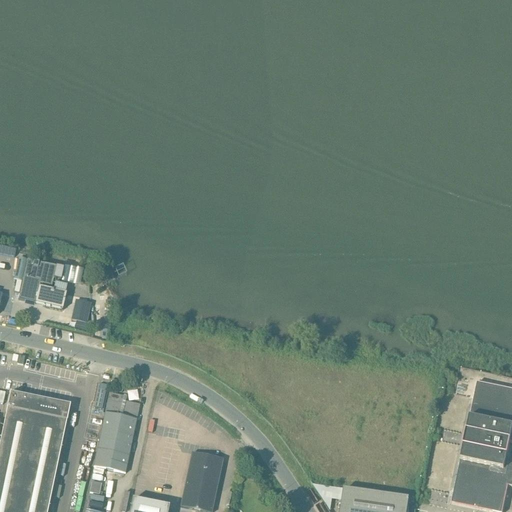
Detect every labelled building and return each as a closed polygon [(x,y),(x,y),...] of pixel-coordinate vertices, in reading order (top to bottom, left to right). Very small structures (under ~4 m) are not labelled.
[(18,260),(14,281),(22,283),(27,262),(18,260)] [(61,282),(64,270),(27,262),(22,283),(18,301),(35,305),(62,311),(66,295),(65,295),(53,292),(39,289),(40,285),(51,288),(53,280),(56,280),(58,281),(61,282)] [(75,301),(71,321),(76,323),(74,332),(84,334),(86,325),(87,325),(91,307),(91,305),(90,305),(76,302),(75,301)] [(511,391),(477,384),(452,505),(485,511),(502,511),(508,487),(511,487),(511,457),(508,456),(511,443),(511,391)] [(10,394),(0,443),(0,511),(47,511),(66,423),(67,423),(70,406),(61,405),(62,403),(39,398),(38,400),(10,394)] [(123,397),(109,394),(105,413),(119,416),(122,402),(123,397)] [(122,419),(122,417),(123,416),(126,403),(125,403),(126,397),(123,397),(122,402),(119,416),(119,418),(105,415),(104,416),(105,416),(104,416),(94,467),(93,467),(93,468),(125,475),(125,474),(136,422),(122,419)] [(123,416),(122,417),(137,420),(140,406),(126,403),(123,416)] [(198,511),(211,511),(222,462),(191,455),(180,508),(198,511)] [(100,496),(102,485),(92,483),(90,494),(100,496)] [(408,511),(411,501),(344,491),(340,511),(408,511)] [(168,511),(169,509),(132,501),(129,511),(168,511)]
